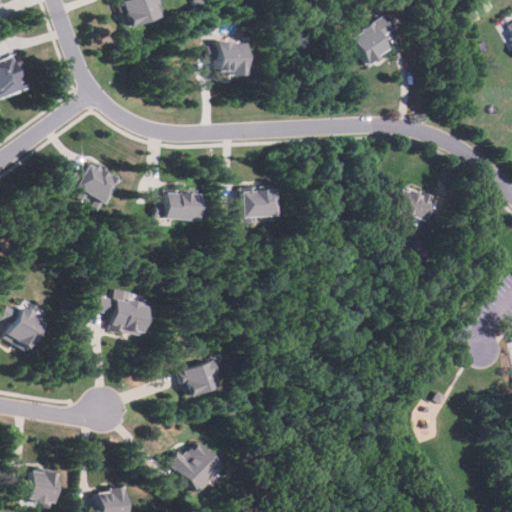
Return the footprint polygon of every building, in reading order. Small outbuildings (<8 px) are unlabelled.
[(154,15),(148,0),(115,0),(112,1),(120,26),(154,15)] [(384,50),(376,36),(388,28),(379,14),(344,36),(361,64),(384,50)] [(237,74),(236,41),(202,42),(203,59),(210,59),(210,71),(222,70),(223,75),(237,74)] [(0,94),(22,87),(11,51),(0,54),(0,94)] [(57,179),(100,203),(115,178),(85,160),(79,171),(66,164),(57,179)] [(235,216),(268,215),(267,185),(234,186),(235,216)] [(422,218),(427,193),(392,185),(387,210),(422,218)] [(148,217),(189,219),(190,191),(157,190),(157,202),(149,201),(148,217)] [(135,334),(140,302),(125,300),(127,291),(109,288),(107,297),(95,295),(93,311),(105,313),(103,329),(135,334)] [(0,338),(19,350),(38,320),(13,306),(11,310),(2,304),(0,307),(0,316),(4,319),(0,326),(0,338)] [(212,385),(203,360),(173,370),(181,395),(212,385)] [(432,390),(428,397),(435,401),(439,395),(432,390)] [(191,491),(217,467),(192,440),(176,455),(171,450),(161,460),(191,491)] [(50,473),(23,469),(21,481),(14,480),(11,497),(37,501),(36,507),(45,509),(50,473)] [(117,511),(116,488),(90,490),(91,504),(84,505),(84,511),(117,511)]
